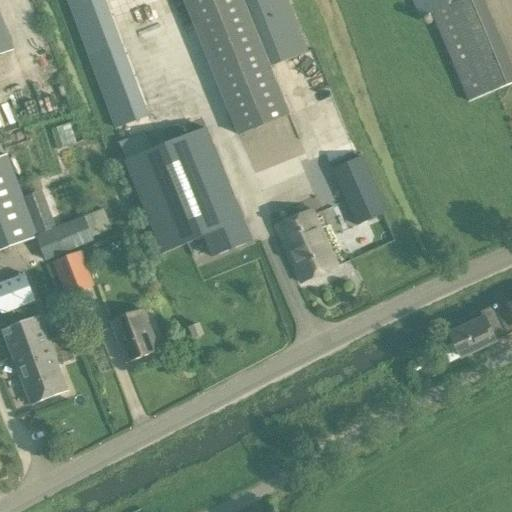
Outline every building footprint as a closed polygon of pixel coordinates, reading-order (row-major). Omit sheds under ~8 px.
[(67,0),(116,128),(148,116),(104,0),(67,0)] [(184,0),(239,135),(290,115),(243,0),(184,0)] [(254,0),(248,3),(272,65),(307,51),(287,0),(254,0)] [(411,0),(419,19),(431,14),(468,103),(488,95),(496,92),(511,85),(511,73),(481,0),(411,0)] [(213,258),(253,241),(206,128),(125,161),(163,254),(204,237),(213,258)] [(0,252),(38,238),(7,157),(0,159),(0,252)] [(361,158),(333,171),(351,211),(359,228),(387,216),(361,158)] [(313,210),(276,226),(290,258),(302,283),(338,267),(321,230),(326,228),(322,218),(317,221),(313,210)] [(85,220),(38,238),(47,262),(94,243),(85,220)] [(68,298),(94,288),(81,255),(55,265),(68,298)] [(25,275),(0,284),(0,310),(1,314),(9,311),(21,307),(35,301),(25,275)] [(495,306),(508,335),(511,333),(511,305),(510,306),(507,300),(495,306)] [(508,335),(495,306),(480,313),(483,319),(450,335),(455,344),(443,349),(450,364),(495,343),(494,342),(508,335)] [(15,326),(2,331),(30,405),(68,391),(58,365),(74,359),(66,336),(49,342),(40,317),(27,322),(21,307),(9,311),(15,326)] [(127,365),(159,353),(144,311),(111,323),(127,365)] [(191,328),(195,338),(203,335),(199,325),(191,328)] [(416,360),(409,364),(414,374),(421,371),(416,360)]
